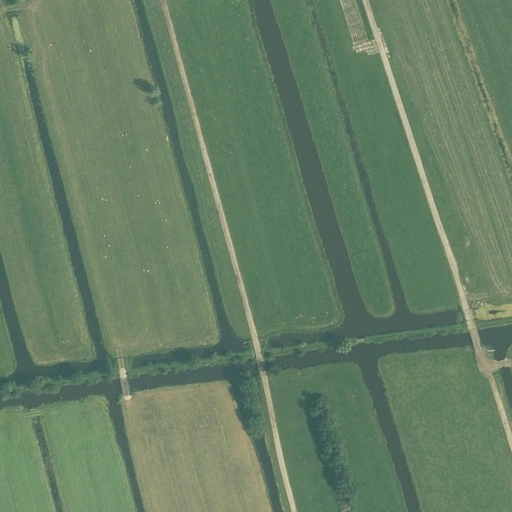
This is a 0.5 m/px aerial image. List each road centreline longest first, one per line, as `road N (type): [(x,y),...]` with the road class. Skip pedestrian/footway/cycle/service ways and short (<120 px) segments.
road 1 (track): [(0,391),(511,321)]
road 2 (track): [(511,446),(365,0)]
road 3 (track): [(294,511),(258,353)]
